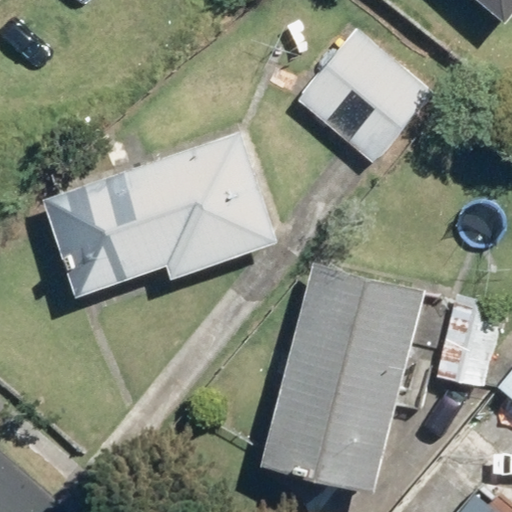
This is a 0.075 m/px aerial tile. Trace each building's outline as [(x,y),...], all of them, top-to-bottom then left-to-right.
[(511,0),(483,0),(508,21),(511,15),(511,0)] [(355,36),(306,92),(373,150),(422,94),(355,36)] [(511,70),(498,84),(511,97),(511,70)] [(88,295),(263,236),(232,144),(57,203),(88,295)] [(268,460),(364,486),(414,301),(318,275),(268,460)] [(499,291),(444,288),(438,380),(493,383),(499,291)]
